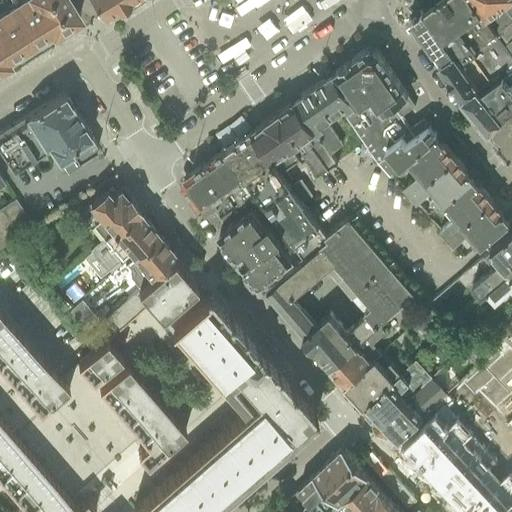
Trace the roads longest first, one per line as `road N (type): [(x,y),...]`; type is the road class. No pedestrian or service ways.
road 1 (residential): [(152,175),(369,20),(385,26),(511,190)]
road 2 (residential): [(152,175),(237,295),(342,415)]
road 3 (residential): [(234,511),(342,415)]
road 4 (residential): [(74,57),(152,175)]
road 5 (residential): [(342,415),(433,511)]
